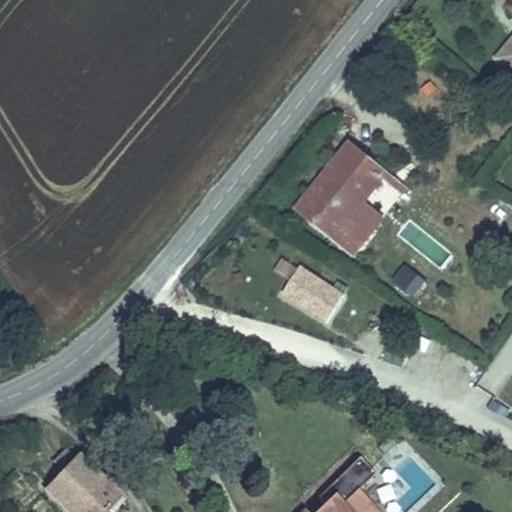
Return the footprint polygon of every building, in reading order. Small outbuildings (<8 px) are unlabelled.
[(511,50),(511,40),(497,58),(502,62),(511,50)] [(511,50),(502,62),(511,70),(511,50)] [(353,246),(370,224),(349,207),(363,191),(384,166),(348,137),(296,201),(353,246)] [(349,207),(370,224),(382,208),(363,191),(349,207)] [(404,265),(390,281),(412,300),(426,284),(404,265)] [(299,266),(279,297),(324,327),(345,297),(299,266)] [(55,462),(66,473),(78,459),(67,449),(55,462)] [(66,473),(48,491),(69,511),(105,511),(121,496),(80,457),(78,459),(66,473)] [(361,459),(305,511),(378,511),(360,492),(377,476),(361,459)] [(511,489),(502,502),(511,509),(511,489)]
